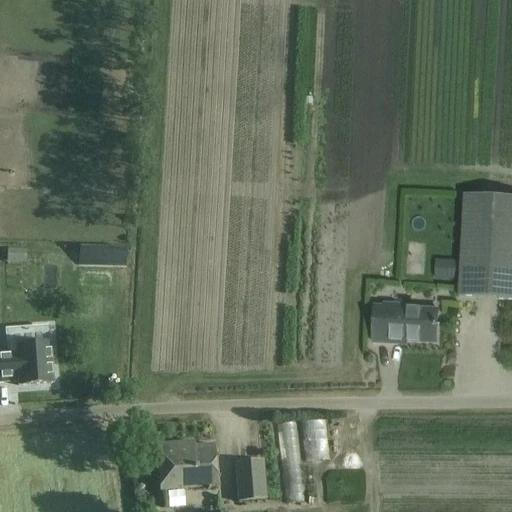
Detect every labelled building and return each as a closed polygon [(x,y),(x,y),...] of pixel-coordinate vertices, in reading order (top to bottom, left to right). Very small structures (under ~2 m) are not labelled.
[(511,199),(464,197),(458,298),(511,301),(511,199)] [(43,253),(25,255),(27,266),(44,264),(43,253)] [(375,308),(373,345),(391,346),(392,343),(436,346),(437,312),(375,308)] [(17,355),(0,356),(0,384),(19,383),(19,387),(53,384),(50,345),(17,348),(17,355)] [(214,446),(195,448),(194,443),(157,447),(161,492),(208,488),(208,491),(211,491),(210,488),(218,488),(214,446)] [(267,501),(263,461),(236,464),(239,503),(267,501)] [(299,467),(300,503),(312,503),(311,467),(299,467)]
